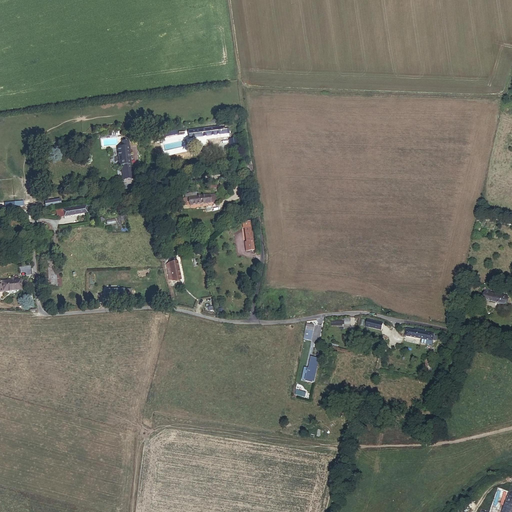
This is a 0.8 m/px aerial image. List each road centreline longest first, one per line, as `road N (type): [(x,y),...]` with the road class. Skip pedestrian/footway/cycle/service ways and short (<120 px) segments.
road 1 (unclassified): [(511,345),(370,314),(248,323)]
road 2 (unclassified): [(248,323),(170,308),(40,313)]
road 3 (track): [(230,0),(250,169)]
road 4 (unclassified): [(248,323),(262,253),(250,169)]
road 5 (unknown): [(251,175),(112,197)]
